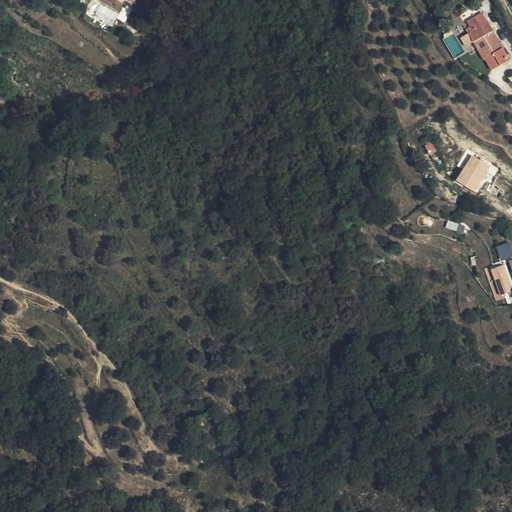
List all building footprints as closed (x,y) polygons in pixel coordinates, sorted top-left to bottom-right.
[(482,13),(468,21),(473,30),(469,33),(485,61),(486,60),(492,71),(509,61),(482,13)] [(452,34),(443,39),(453,57),(463,52),(452,34)] [(431,142),(425,146),(440,170),(447,166),(431,142)] [(468,162),(471,158),(465,153),(458,164),(465,169),(468,162)] [(480,170),(485,162),(473,155),(471,158),(468,162),(480,170)] [(480,170),(468,162),(465,169),(457,181),(469,188),(471,184),(480,170)] [(483,172),(484,173),(489,165),(485,162),(480,170),(483,172)] [(448,166),(448,175),(455,175),(455,172),(457,172),(457,166),(448,166)] [(474,186),(483,172),(480,170),(471,184),(474,186)] [(353,208),(340,214),(352,240),(363,235),(357,221),(358,220),(353,208)] [(398,215),(396,217),(401,223),(404,221),(398,215)] [(459,224),(448,220),(446,227),(457,232),(459,224)] [(511,258),(506,243),(499,246),(505,263),(510,261),(509,259),(511,258)] [(503,294),(511,291),(509,287),(511,286),(511,284),(506,266),(495,269),(503,294)] [(197,418),(205,429),(219,420),(211,408),(197,418)]
